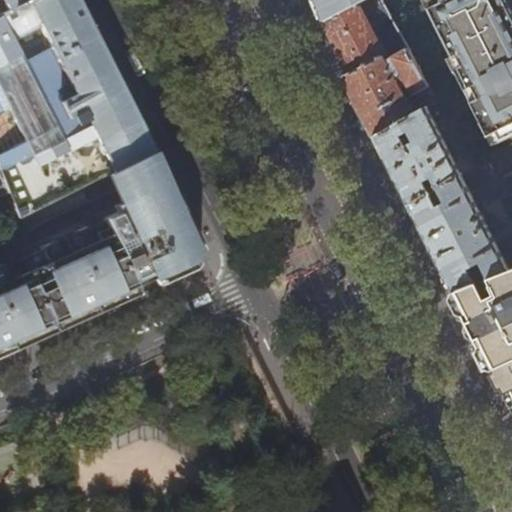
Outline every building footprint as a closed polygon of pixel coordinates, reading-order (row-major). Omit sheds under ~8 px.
[(0,0),(0,13),(26,0),(0,0)] [(75,0),(26,0),(0,13),(0,179),(6,194),(16,217),(104,174),(151,150),(116,79),(75,0)] [(315,0),(325,23),(366,0),(315,0)] [(353,93),(375,136),(427,106),(437,100),(383,0),(366,0),(325,23),(350,72),(344,75),(353,93)] [(511,12),(506,0),(440,0),(443,5),(429,12),(449,55),(455,53),(461,64),(452,68),(478,121),(484,134),(493,129),(498,138),(511,131),(511,12)] [(220,89),(211,94),(216,106),(226,101),(220,89)] [(509,269),(427,106),(375,136),(389,164),(422,230),(453,291),(509,269)] [(172,278),(187,271),(187,269),(191,266),(193,263),(194,257),(194,250),(200,247),(168,184),(151,150),(104,174),(121,207),(100,217),(102,220),(84,228),(83,224),(69,231),(70,234),(50,242),(49,240),(35,246),(37,250),(1,266),(0,262),(0,354),(21,346),(58,329),(102,309),(142,291),(172,278)] [(70,234),(69,231),(68,228),(48,237),(49,240),(50,242),(70,234)] [(511,360),(511,268),(509,269),(453,291),(465,314),(487,358),(493,369),(511,360)] [(511,360),(493,369),(499,382),(511,407),(511,360)]
